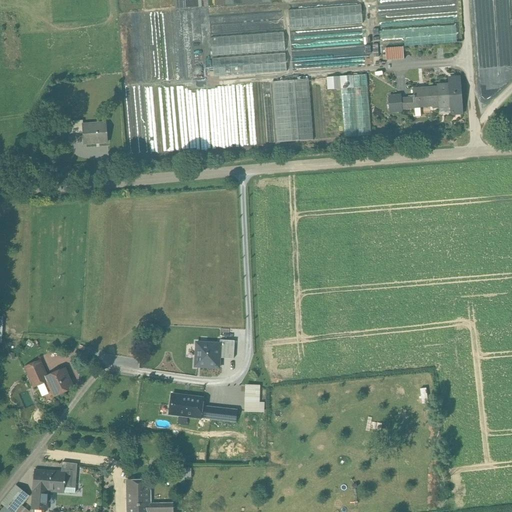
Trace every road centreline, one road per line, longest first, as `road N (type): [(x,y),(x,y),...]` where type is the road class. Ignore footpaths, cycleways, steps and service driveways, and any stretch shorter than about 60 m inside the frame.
road 1 (unclassified): [(0,187),(479,153)]
road 2 (residential): [(479,153),(469,0)]
